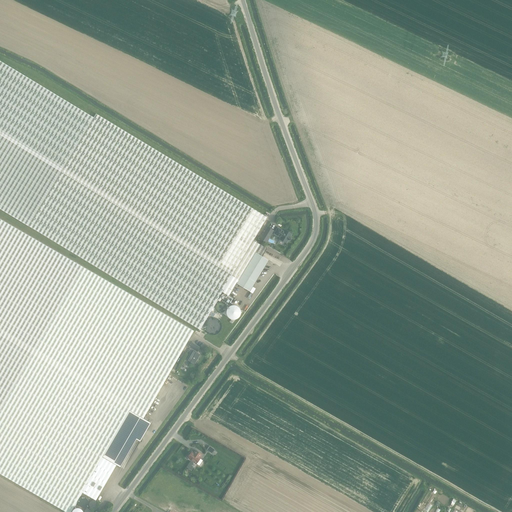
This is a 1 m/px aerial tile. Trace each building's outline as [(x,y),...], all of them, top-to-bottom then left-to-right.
[(0,60),(0,208),(28,226),(199,329),(222,292),(223,292),(229,296),(232,291),(236,284),(255,252),(262,256),(266,250),(267,249),(253,240),(267,217),(127,132),(96,114),(93,117),(0,60)] [(0,473),(66,511),(70,511),(82,492),(96,500),(116,465),(120,467),(136,439),(140,442),(151,423),(143,418),(194,331),(0,219),(0,473)] [(263,234),(260,239),(263,241),(266,236),(269,237),(272,232),(273,230),(268,227),(263,234)] [(278,228),(274,234),(281,238),(280,239),(286,243),(288,240),(289,240),(290,240),(290,239),(290,238),(290,237),(292,234),(285,230),(284,232),(278,228)] [(255,252),(236,284),(249,292),(268,260),(262,256),(255,252)] [(223,292),(218,300),(220,301),(221,299),(230,304),(233,299),(223,292)] [(226,306),(229,319),(242,316),(238,303),(226,306)] [(221,329),(219,317),(206,319),(207,324),(209,324),(209,328),(210,328),(210,331),(221,329)] [(192,343),(190,347),(197,352),(200,347),(192,343)] [(196,359),(199,354),(192,350),(187,360),(191,362),(191,363),(194,364),(197,360),(196,359)] [(202,455),(195,450),(193,453),(192,452),(187,458),(196,464),(200,458),(200,457),(202,455)] [(91,499),(89,506),(95,508),(97,502),(91,499)]
